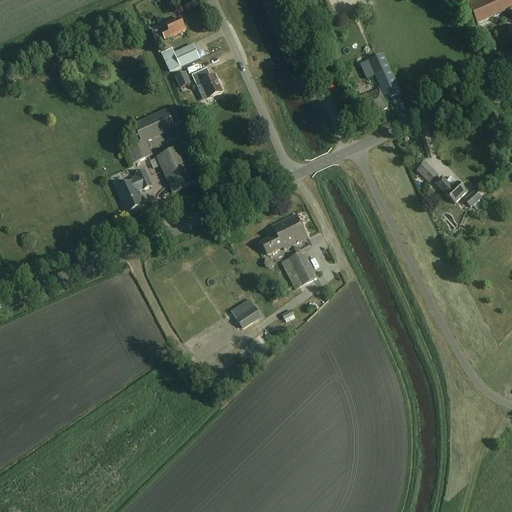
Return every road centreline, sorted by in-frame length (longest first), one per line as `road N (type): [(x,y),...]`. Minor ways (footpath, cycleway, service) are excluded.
road 1 (track): [(131,249),(181,357),(0,482)]
road 2 (tertiary): [(0,306),(291,175)]
road 3 (tertiary): [(291,175),(212,0)]
road 4 (tertiary): [(348,150),(511,77)]
road 5 (unclassified): [(348,150),(291,0)]
